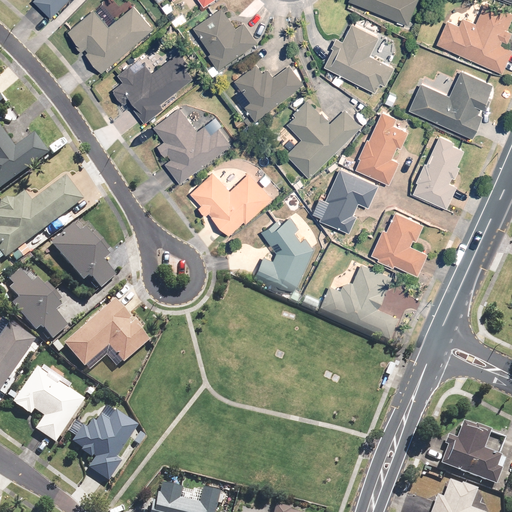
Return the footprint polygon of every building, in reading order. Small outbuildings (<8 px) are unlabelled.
[(35,0),(52,16),(67,0),(35,0)] [(354,0),(408,23),(417,0),(354,0)] [(449,19),(439,41),(504,70),(511,53),(511,47),(502,43),(504,38),(509,40),(511,33),(511,29),(508,28),(511,19),(511,10),(488,0),(486,0),(477,21),(465,15),(460,24),(449,19)] [(69,30),(103,70),(154,27),(135,3),(110,24),(96,7),(69,30)] [(210,53),(220,67),(258,40),(244,21),(237,26),(223,6),(195,25),(214,51),(210,53)] [(335,46),(326,64),(376,90),(381,81),(386,83),(395,65),(371,53),(380,35),(354,21),(344,39),(338,36),(333,46),(335,46)] [(160,102),(193,76),(176,54),(154,71),(147,62),(136,71),(130,64),(119,72),(125,79),(115,87),(126,101),(129,98),(145,120),(163,106),(160,102)] [(246,104),(257,118),(305,82),(291,63),(275,75),(269,67),(264,71),(258,62),(236,78),(252,99),(246,104)] [(423,81),(411,106),(474,136),(484,114),(479,112),(483,105),(487,107),(492,96),(488,94),(493,82),(463,68),(451,94),(423,81)] [(337,71),(330,77),(339,86),(345,80),(337,71)] [(288,152),(311,175),(362,125),(346,108),(332,121),(308,97),(294,110),(298,113),(289,122),(303,137),(288,152)] [(181,181),(231,143),(219,128),(213,132),(206,122),(198,129),(180,106),(155,125),(166,139),(160,144),(167,153),(169,151),(173,157),(166,162),(181,181)] [(383,109),(356,166),(391,182),(401,160),(394,156),(399,145),(402,146),(410,129),(395,123),(398,116),(383,109)] [(0,187),(48,152),(34,132),(14,146),(0,127),(0,187)] [(456,140),(440,133),(415,191),(449,206),(458,185),(450,181),(453,175),(456,176),(461,164),(458,163),(465,148),(454,143),(456,140)] [(380,183),(341,165),(327,197),(330,198),(322,216),(350,230),(358,214),(355,212),(360,200),(370,205),(380,183)] [(247,221),(274,196),(250,171),(231,189),(214,170),(192,190),(203,202),(200,204),(207,213),(210,210),(231,233),(245,219),(247,221)] [(0,252),(4,257),(83,198),(65,175),(30,201),(24,192),(0,209),(0,252)] [(425,223),(397,209),(388,228),(385,227),(374,251),(419,273),(429,252),(412,244),(415,238),(417,239),(425,223)] [(288,285),(296,288),(315,247),(306,235),(303,238),(296,229),(300,226),(292,215),(281,223),(278,219),(263,229),(278,251),(274,259),(265,255),(256,276),(286,289),(288,285)] [(73,223),(50,243),(82,279),(88,274),(100,287),(116,273),(103,259),(108,254),(105,251),(109,247),(95,230),(90,234),(84,227),(79,231),(73,223)] [(321,309),(390,339),(400,316),(379,307),(393,276),(363,262),(355,280),(345,283),(343,288),(332,283),(321,309)] [(31,281),(19,268),(8,278),(12,282),(8,286),(16,295),(10,301),(34,328),(39,323),(52,338),(67,324),(54,310),(60,305),(57,302),(61,298),(46,281),(42,284),(36,277),(31,281)] [(321,302),(305,294),(302,302),(317,309),(321,302)] [(114,298),(63,342),(83,365),(107,344),(122,361),(149,338),(114,298)] [(0,387),(34,338),(8,320),(0,332),(0,387)] [(83,397),(36,366),(12,401),(29,412),(32,408),(43,415),(35,427),(54,440),(83,397)] [(115,457),(137,424),(115,409),(108,419),(99,414),(95,419),(93,418),(87,427),(82,424),(71,441),(94,456),(87,466),(108,480),(120,460),(115,457)] [(447,444),(441,461),(495,482),(501,467),(496,465),(500,454),(482,447),(490,429),(463,418),(456,437),(448,434),(444,442),(447,444)] [(436,494),(429,511),(485,511),(469,506),(475,488),(449,478),(442,496),(436,494)] [(152,499),(148,511),(214,511),(220,489),(203,485),(199,502),(179,497),(182,486),(161,481),(159,492),(157,491),(155,499),(152,499)] [(302,511),(303,510),(275,503),(272,511),(302,511)]
